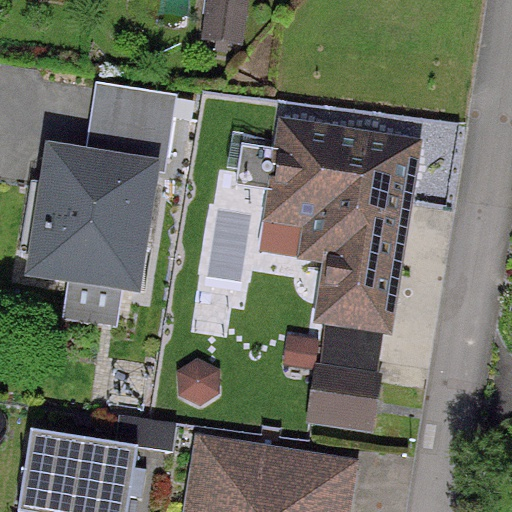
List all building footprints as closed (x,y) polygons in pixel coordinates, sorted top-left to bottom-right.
[(225,46),(236,47),(241,8),(206,4),(201,43),(212,45),(211,55),(223,57),(225,46)] [(392,207),(400,209),(409,155),(282,135),(268,223),(308,229),(303,261),(328,265),(319,324),(380,333),(390,272),(382,271),(392,207)] [(156,168),(49,153),(33,272),(139,287),(156,168)] [(313,376),(315,377),(372,386),(375,366),(316,356),(313,376)] [(196,410),(213,399),(213,378),(194,366),(177,379),(177,400),(196,410)] [(365,434),(372,386),(315,377),(308,425),(365,434)] [(137,511),(146,456),(37,440),(26,511),(137,511)] [(348,511),(355,473),(197,446),(186,511),(348,511)]
